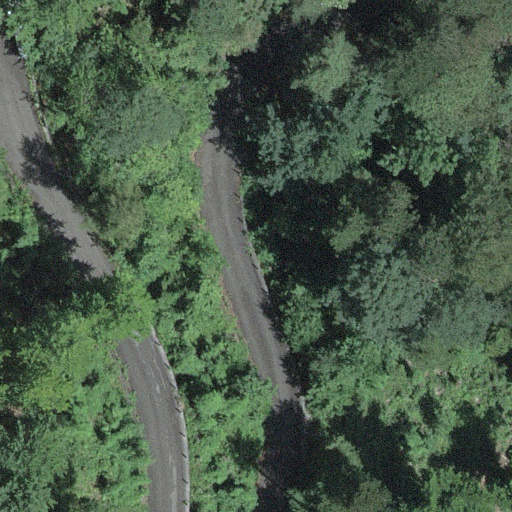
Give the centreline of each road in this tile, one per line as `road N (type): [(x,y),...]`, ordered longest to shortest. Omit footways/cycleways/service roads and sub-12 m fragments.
road 1 (track): [(272,511),(280,400),(230,249),(216,160),(245,85),(322,0)]
road 2 (track): [(0,64),(20,138),(148,382),(163,511)]
